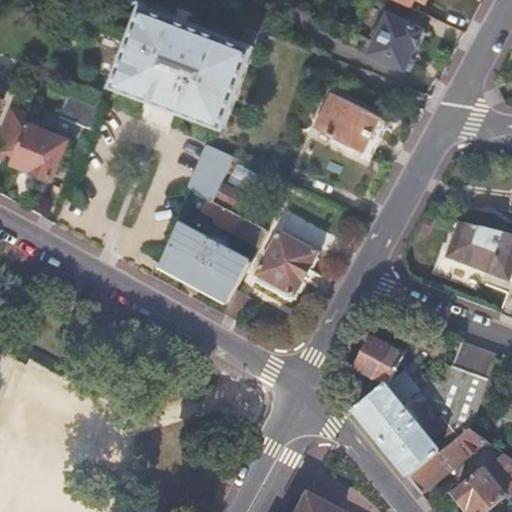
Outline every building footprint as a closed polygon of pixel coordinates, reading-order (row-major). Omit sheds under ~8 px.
[(110,83),(220,122),(250,43),(140,3),(110,83)] [(397,65),(404,68),(414,44),(415,45),(418,45),(424,31),(423,29),(421,28),(421,27),(386,12),(368,53),(390,62),(390,63),(397,66),(397,65)] [(60,112),(91,124),(102,98),(70,86),(60,112)] [(314,126),(370,154),(388,121),(332,92),(314,126)] [(0,132),(0,152),(10,157),(15,145),(25,120),(8,113),(0,132)] [(274,176),(289,183),(311,125),(297,119),(274,176)] [(15,145),(10,157),(50,172),(65,136),(25,120),(15,145)] [(220,183),(232,158),(208,146),(188,190),(194,193),(210,200),(213,202),(215,199),(235,208),(240,193),(220,183)] [(194,193),(190,202),(205,209),(210,200),(194,193)] [(215,220),(261,242),(268,229),(213,202),(210,200),(205,209),(218,215),(215,220)] [(511,234),(456,221),(445,255),(505,278),(507,276),(511,278),(511,234)] [(159,267),(227,304),(234,290),(251,259),(209,237),(180,223),(159,267)] [(319,250),(279,228),(262,259),(255,271),(258,273),(256,278),(290,297),(293,291),(296,292),(319,250)] [(227,304),(221,314),(233,321),(246,297),(234,290),(227,304)] [(494,353),(459,340),(453,361),(486,374),(494,353)] [(351,375),(383,391),(403,374),(411,383),(416,376),(405,367),(366,346),(351,375)] [(430,405),(458,438),(467,430),(468,424),(486,374),(453,361),(452,361),(437,395),(430,405)] [(356,415),(408,479),(436,456),(410,423),(383,391),(356,415)] [(436,456),(408,479),(415,487),(421,494),(463,460),(485,442),(467,430),(458,438),(436,456)] [(485,442),(463,460),(476,476),(483,471),(505,497),(511,505),(511,460),(487,443),(485,442)] [(483,471),(476,476),(455,494),(469,511),(485,511),(505,497),(483,471)] [(333,511),(303,496),(294,511),(333,511)]
